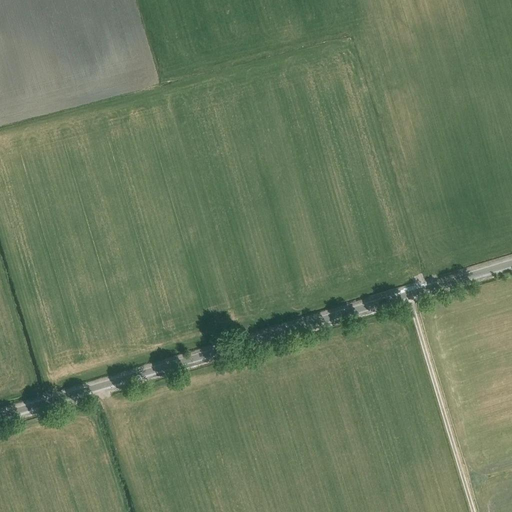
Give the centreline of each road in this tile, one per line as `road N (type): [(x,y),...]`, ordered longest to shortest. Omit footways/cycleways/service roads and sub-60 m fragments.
road 1 (tertiary): [(0,415),(511,262)]
road 2 (track): [(473,511),(407,293)]
